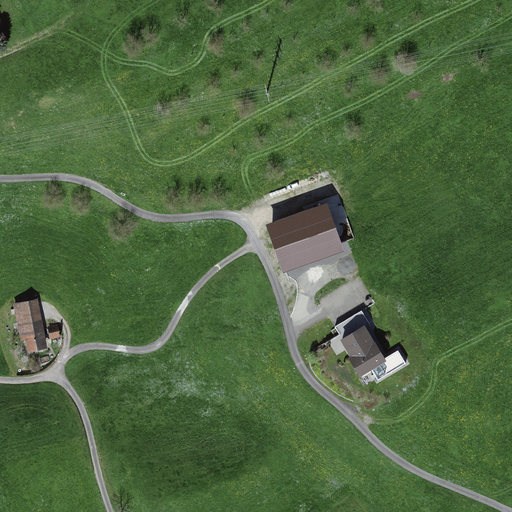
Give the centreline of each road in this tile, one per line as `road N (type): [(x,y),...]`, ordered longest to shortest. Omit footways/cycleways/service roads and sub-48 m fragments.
road 1 (unclassified): [(510,511),(391,458),(320,393),(296,360),(257,239)]
road 2 (unclassified): [(257,239),(238,213),(169,218),(143,214),(81,180),(0,177)]
road 3 (unclassified): [(257,239),(218,263),(162,341),(137,351),(83,346),(56,372)]
road 4 (unclassified): [(113,511),(71,388),(56,372)]
